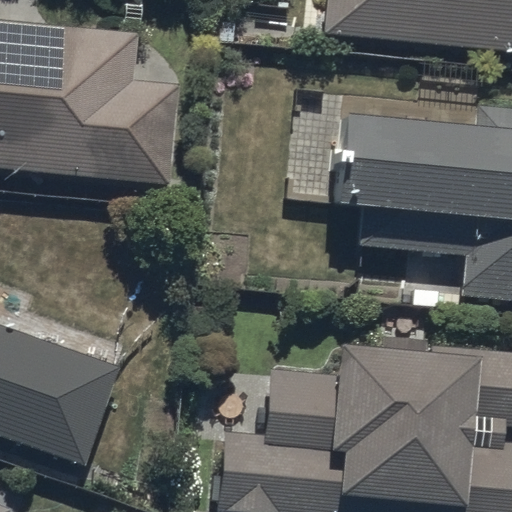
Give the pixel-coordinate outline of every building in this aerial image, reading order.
[(511,0),(319,0),(317,28),(511,45),(511,0)] [(0,162),(160,175),(168,80),(124,77),(128,30),(0,20),(0,162)] [(511,103),(474,100),(472,114),(292,97),(283,194),(356,201),(352,245),(458,254),(455,290),(511,295),(511,103)] [(0,429),(77,457),(111,362),(0,322),(0,429)] [(220,426),(215,504),(299,511),(502,511),(509,444),(497,442),(499,421),(511,421),(511,352),(420,343),(422,325),(381,322),(379,338),(332,333),(328,371),(266,365),(260,430),(220,426)]
